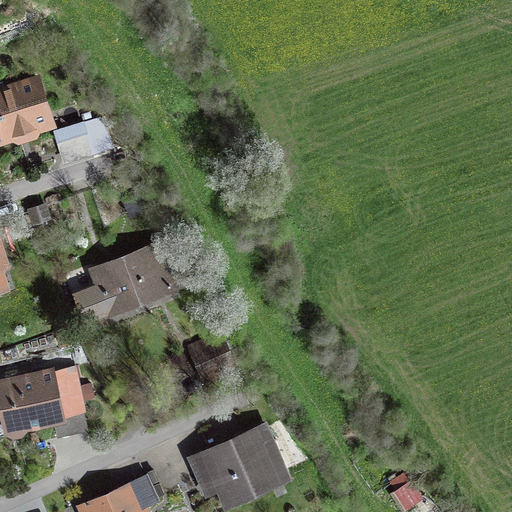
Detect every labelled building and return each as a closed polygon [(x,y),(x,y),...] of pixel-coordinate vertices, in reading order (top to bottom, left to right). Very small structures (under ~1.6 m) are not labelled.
[(51,119),(48,111),(37,77),(0,88),(0,140),(19,135),(17,130),(42,122),(51,119)] [(86,130),(77,102),(48,111),(51,119),(57,139),(86,130)] [(30,210),(33,220),(48,215),(45,205),(30,210)] [(111,262),(94,269),(100,283),(77,292),(87,317),(182,280),(166,240),(112,263),(111,262)] [(199,361),(205,376),(233,364),(219,334),(199,343),(206,358),(199,361)] [(79,387),(57,392),(52,369),(0,380),(0,395),(1,398),(11,404),(15,425),(62,415),(59,404),(81,399),(79,387)] [(255,488),(253,483),(284,469),(264,424),(192,457),(200,474),(212,469),(226,501),(255,488)] [(407,505),(420,497),(402,469),(390,477),(407,505)] [(80,506),(83,511),(147,511),(143,503),(158,497),(147,473),(132,479),(133,482),(80,506)]
